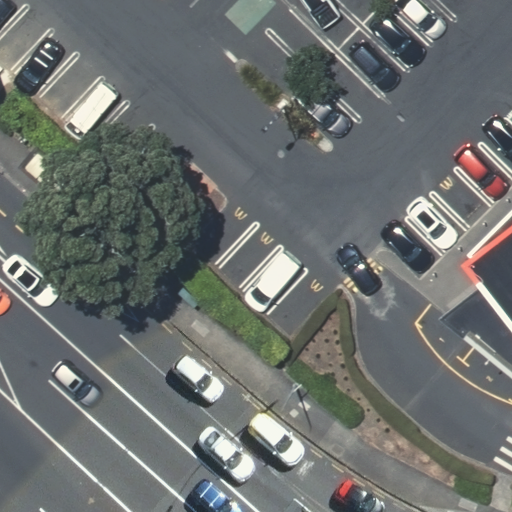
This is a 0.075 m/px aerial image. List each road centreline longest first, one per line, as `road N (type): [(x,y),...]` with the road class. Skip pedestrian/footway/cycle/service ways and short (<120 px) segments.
road 1 (primary): [(11,376),(325,511)]
road 2 (primary): [(11,376),(150,511)]
